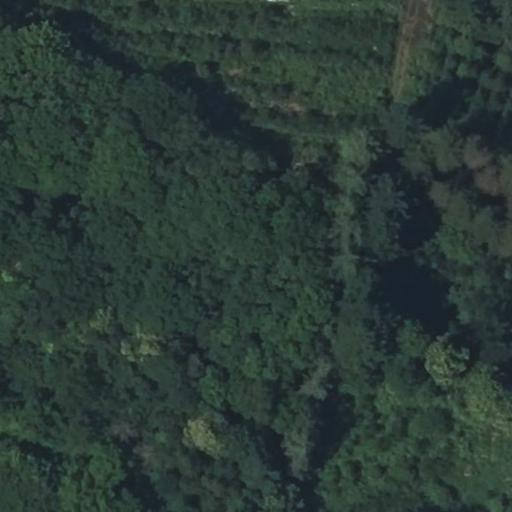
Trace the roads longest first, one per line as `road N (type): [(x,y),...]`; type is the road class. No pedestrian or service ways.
road 1 (track): [(0,7),(31,15),(279,146),(354,138),(407,121),(511,175)]
road 2 (track): [(310,511),(412,0)]
